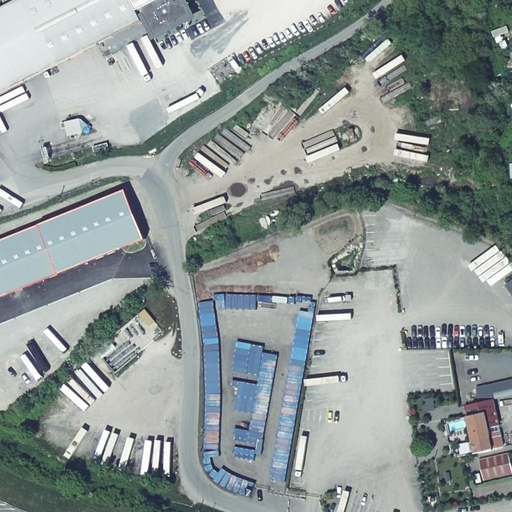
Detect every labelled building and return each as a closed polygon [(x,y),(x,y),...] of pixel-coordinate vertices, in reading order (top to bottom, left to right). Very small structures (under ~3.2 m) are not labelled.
[(17,0),(0,9),(0,94),(142,22),(141,20),(145,18),(152,31),(163,25),(165,29),(165,28),(180,21),(176,13),(183,10),(187,8),(183,0),(17,0)] [(187,8),(183,10),(176,13),(180,21),(187,17),(191,15),(187,8)] [(0,297),(146,239),(125,190),(0,240),(0,297)] [(511,378),(475,386),(478,402),(492,398),(511,394),(511,378)] [(434,409),(432,397),(423,398),(425,411),(434,409)] [(498,426),(492,398),(478,402),(463,405),(465,415),(484,411),(487,428),(498,426)] [(484,411),(465,415),(473,453),(492,450),(488,433),(487,428),(484,411)] [(500,431),(488,433),(492,450),(503,447),(500,431)] [(478,459),(483,480),(511,474),(511,469),(508,452),(478,459)]
